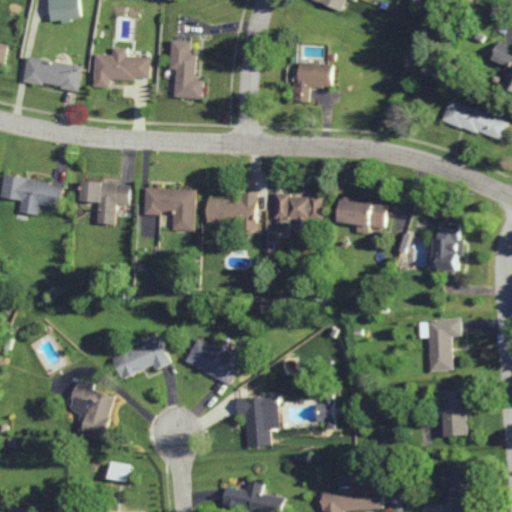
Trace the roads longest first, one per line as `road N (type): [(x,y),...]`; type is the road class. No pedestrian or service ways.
road 1 (residential): [(511,192),(383,149),(89,136),(0,119)]
road 2 (residential): [(266,0),(254,48),(249,143)]
road 3 (residential): [(511,231),(505,265),(511,370)]
